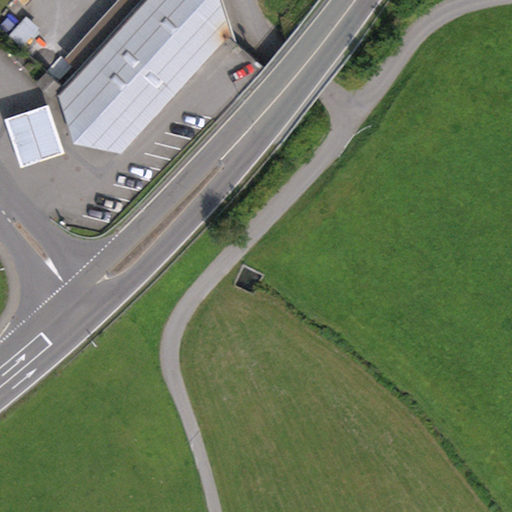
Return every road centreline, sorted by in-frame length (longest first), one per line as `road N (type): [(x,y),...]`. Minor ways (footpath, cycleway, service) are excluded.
road 1 (residential): [(215,511),(177,390),(172,340),(198,293),(358,114),(274,48),(245,0)]
road 2 (primary): [(352,0),(221,164),(80,301)]
road 3 (tertiary): [(80,301),(0,201)]
